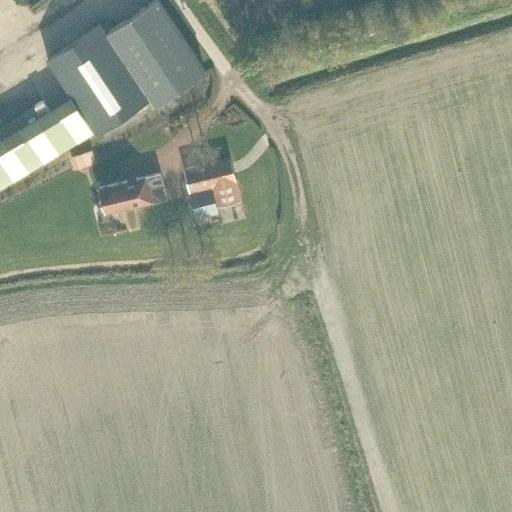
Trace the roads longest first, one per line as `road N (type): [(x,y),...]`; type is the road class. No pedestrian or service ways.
road 1 (track): [(242,77),(486,0)]
road 2 (unclassified): [(276,141),(242,77),(183,0)]
